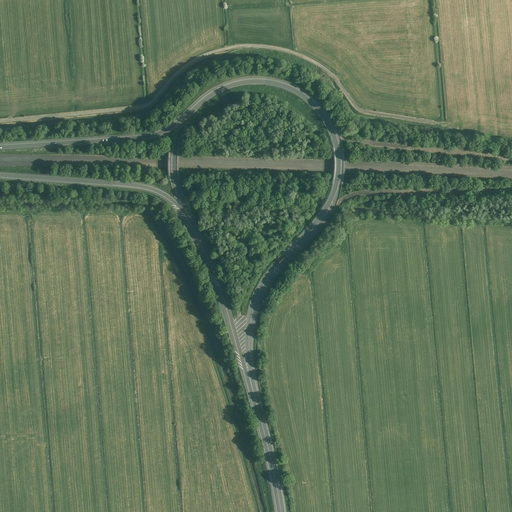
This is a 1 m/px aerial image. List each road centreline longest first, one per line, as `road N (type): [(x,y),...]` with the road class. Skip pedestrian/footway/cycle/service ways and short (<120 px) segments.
road 1 (primary): [(249,377),(255,297),(335,187),(336,144),(314,105),(282,85),(241,82),(159,133),(0,147)]
road 2 (track): [(0,121),(143,106),(203,55),(253,45),(316,63),(364,112),(448,125)]
road 3 (primary): [(0,174),(143,186),(177,204),(213,264),(249,377)]
road 4 (primary): [(280,511),(249,377)]
